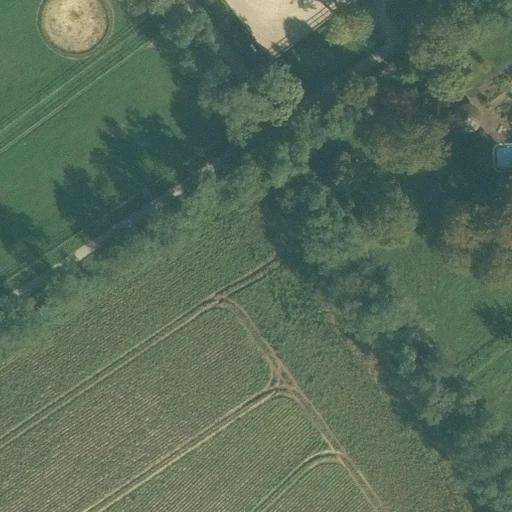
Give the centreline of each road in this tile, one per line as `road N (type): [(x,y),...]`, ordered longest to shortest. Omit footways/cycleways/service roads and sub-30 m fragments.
road 1 (track): [(241,145),(505,511)]
road 2 (track): [(263,129),(168,0)]
